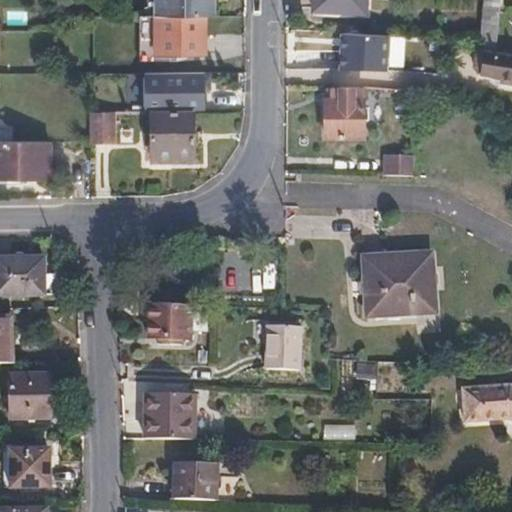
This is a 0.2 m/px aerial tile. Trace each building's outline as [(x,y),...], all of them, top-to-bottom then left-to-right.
[(212,17),(211,0),(155,0),(155,18),(204,18),(212,17)] [(364,12),(364,0),(314,0),(314,12),(364,12)] [(27,9),(7,9),(7,25),(27,25),(27,9)] [(498,51),(502,13),(481,9),(478,48),(498,51)] [(203,57),(204,18),(155,18),(154,18),(154,56),(203,57)] [(333,66),(334,30),(314,30),(313,66),(333,66)] [(385,70),(387,36),(339,34),(338,68),(385,70)] [(511,56),(483,52),(481,74),(510,77),(510,81),(511,80),(511,56)] [(204,73),(145,73),(144,111),(151,111),(193,112),(203,112),(204,73)] [(363,138),(363,89),(325,89),(325,138),(363,138)] [(417,115),(418,91),(407,90),(407,114),(417,115)] [(112,139),(112,111),(90,111),(90,139),(112,139)] [(117,139),(140,140),(141,111),(118,111),(117,139)] [(193,161),(193,112),(151,111),(151,160),(193,161)] [(0,178),(49,178),(49,141),(0,141),(0,178)] [(417,175),(417,155),(386,155),(386,174),(417,175)] [(433,311),(429,253),(362,256),(368,315),(433,311)] [(0,291),(43,291),(43,256),(0,256),(0,291)] [(188,338),(189,304),(147,303),(147,336),(188,338)] [(297,370),(299,326),(266,324),(264,369),(297,370)] [(47,416),(47,372),(5,373),(6,415),(47,416)] [(511,420),(511,386),(503,385),(462,388),(463,421),(501,419),(511,420)] [(189,438),(190,395),(143,394),(142,438),(189,438)] [(49,486),(49,449),(10,449),(11,486),(49,486)] [(211,498),(212,463),(173,462),(172,497),(211,498)]
